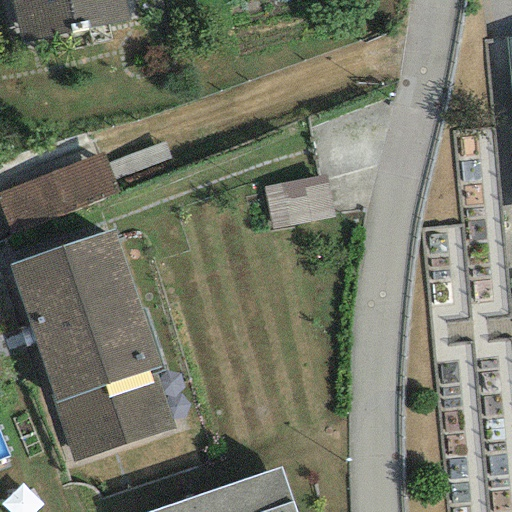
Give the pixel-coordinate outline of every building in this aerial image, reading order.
[(123,0),(10,0),(20,43),(128,22),(123,0)] [(112,180),(169,159),(163,142),(106,164),(112,180)] [(0,208),(11,235),(117,193),(112,180),(106,164),(101,153),(0,193),(0,208)] [(277,218),(326,215),(325,182),(275,185),(277,218)] [(113,230),(9,265),(73,461),(174,429),(155,375),(162,372),(113,230)] [(293,511),(279,469),(150,511),(293,511)]
